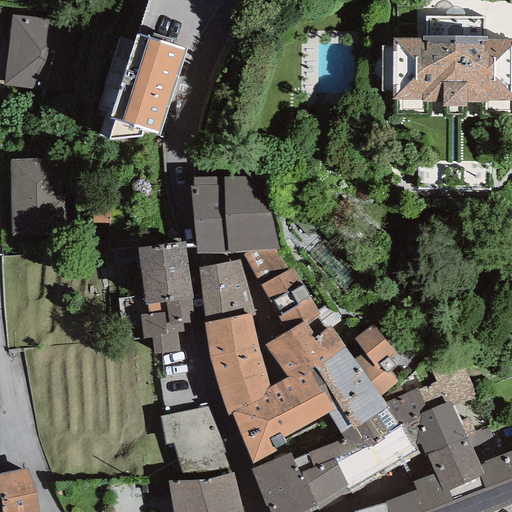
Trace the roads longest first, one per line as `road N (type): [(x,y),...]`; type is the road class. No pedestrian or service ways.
road 1 (tertiary): [(264,511),(210,385),(180,197),(200,71),(240,0)]
road 2 (residential): [(0,340),(5,398),(59,511)]
